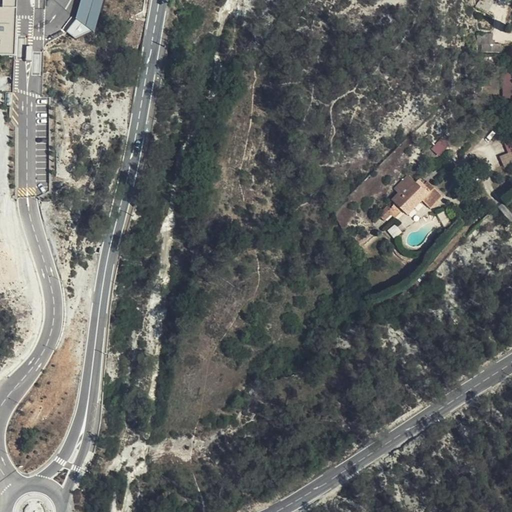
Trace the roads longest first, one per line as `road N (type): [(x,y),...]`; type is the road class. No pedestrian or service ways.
road 1 (primary): [(159,0),(110,243),(92,382)]
road 2 (tertiary): [(276,511),(511,363)]
road 3 (residential): [(0,405),(42,356),(54,320),(27,198)]
road 4 (primary): [(62,500),(84,451),(92,382)]
road 5 (primary): [(92,382),(70,445),(34,484)]
